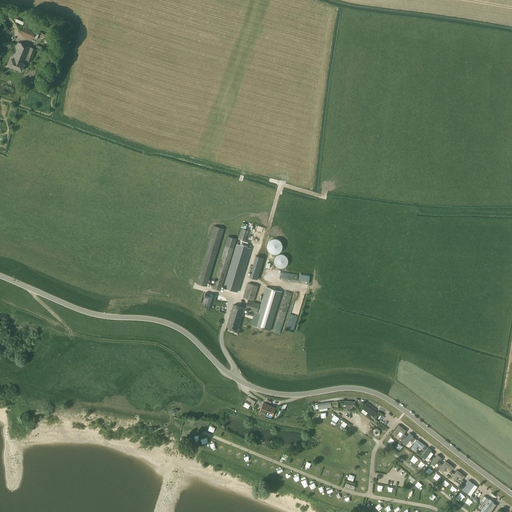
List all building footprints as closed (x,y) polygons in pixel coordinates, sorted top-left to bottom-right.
[(23,25),(19,34),(31,39),(35,30),(23,25)] [(0,43),(11,48),(14,43),(2,38),(0,43)] [(11,59),(8,66),(21,71),(24,64),(24,63),(25,59),(31,61),(36,49),(18,42),(11,59)] [(237,238),(245,240),(248,230),(250,230),(251,224),(242,221),(237,238)] [(261,243),(265,228),(257,225),(253,241),(261,243)] [(207,286),(224,229),(214,226),(197,283),(207,286)] [(221,290),(237,238),(228,235),(212,288),(221,290)] [(283,247),(283,246),(283,245),(282,244),(282,243),(281,242),(280,241),(280,240),(279,240),(278,239),(277,239),(276,239),(275,239),(274,239),(273,239),(272,239),(271,240),(270,240),(269,241),(269,242),(268,242),(268,243),(267,244),(267,245),(267,246),(267,247),(267,248),(268,249),(268,250),(268,251),(269,252),(270,252),(270,253),(271,253),(272,254),(273,254),(274,254),(275,254),(276,254),(277,254),(278,254),(278,253),(279,253),(280,252),(281,252),(281,251),(282,250),(282,249),(282,248),(283,247)] [(248,242),(242,241),(241,245),(237,244),(224,288),(237,292),(251,248),(247,247),(248,242)] [(288,261),(288,260),(288,259),(288,258),(287,257),(287,256),(286,256),(286,255),(285,255),(285,254),(284,254),(283,254),(282,254),(281,254),(280,254),(279,254),(278,254),(277,255),(276,256),(276,257),(275,257),(275,258),(275,259),(275,260),(274,260),(275,261),(275,262),(275,263),(275,264),(276,264),(276,265),(277,265),(277,266),(278,266),(279,267),(280,267),(281,267),(282,267),(283,267),(284,267),(284,266),(285,266),(286,265),(287,264),(287,263),(288,263),(288,262),(288,261)] [(258,280),(264,258),(256,255),(249,277),(258,280)] [(273,271),(272,278),(310,282),(310,275),(273,271)] [(258,287),(248,283),(243,297),(254,301),(258,287)] [(266,287),(256,319),(272,324),(282,291),(266,287)] [(209,298),(206,306),(212,308),(216,295),(206,292),(204,297),(209,298)] [(258,303),(248,300),(245,309),(255,312),(258,303)] [(234,305),(227,327),(237,330),(244,308),(234,305)] [(253,406),(256,401),(248,397),(245,402),(253,406)] [(271,418),(273,415),(275,408),(263,403),(261,409),(260,410),(258,414),(260,415),(261,416),(271,418)] [(376,410),(367,403),(365,407),(373,413),(376,410)] [(334,415),(331,419),(337,423),(340,418),(334,415)] [(400,431),(404,434),(406,430),(399,425),(392,433),(396,436),(400,431)] [(410,439),(413,442),(415,438),(412,436),(413,435),(410,433),(403,442),(406,444),(410,439)] [(422,449),(425,445),(417,439),(411,448),(415,451),(418,446),(422,449)] [(427,456),(429,458),(433,453),(431,451),(432,450),(428,447),(421,456),(425,459),(427,456)] [(435,466),(441,457),(437,454),(431,462),(435,466)] [(451,471),(454,467),(446,460),(439,469),(443,472),(446,467),(451,471)] [(454,481),(458,477),(462,480),(465,476),(457,470),(451,478),(454,481)] [(363,475),(359,478),(365,483),(368,480),(363,475)] [(462,488),(468,493),(474,485),(468,480),(462,488)] [(414,486),(419,490),(423,485),(418,481),(414,486)] [(452,485),(449,490),(454,494),(457,489),(452,485)] [(486,497),(479,507),(485,511),(490,511),(496,504),(486,497)] [(468,498),(465,503),(471,507),(474,502),(468,498)]
